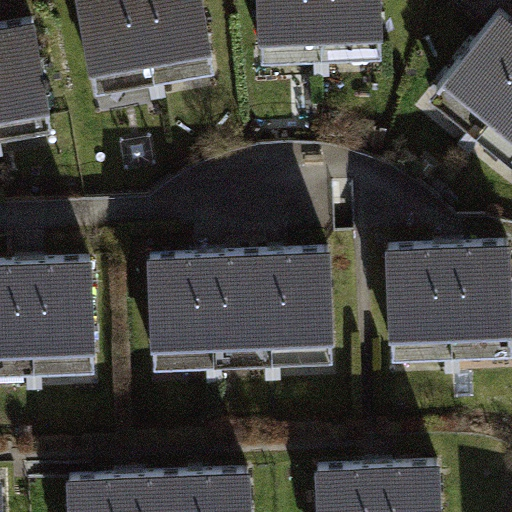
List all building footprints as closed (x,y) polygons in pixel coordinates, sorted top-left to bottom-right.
[(82,0),(98,86),(222,64),(210,0),(82,0)] [(261,0),(262,50),(386,46),(384,0),(261,0)] [(511,5),(507,1),(433,90),(511,154),(511,5)] [(0,130),(58,120),(37,6),(0,12),(0,130)] [(392,234),(397,351),(511,346),(511,229),(456,232),(441,232),(392,234)] [(154,246),(158,361),(337,354),(333,239),(278,241),(217,244),(204,244),(154,246)] [(0,250),(0,366),(97,363),(93,247),(38,249),(25,249),(0,250)] [(320,454),(321,511),(447,511),(445,450),(386,452),(371,452),(320,454)] [(71,466),(73,511),(254,511),(253,458),(198,461),(137,463),(122,464),(71,466)]
